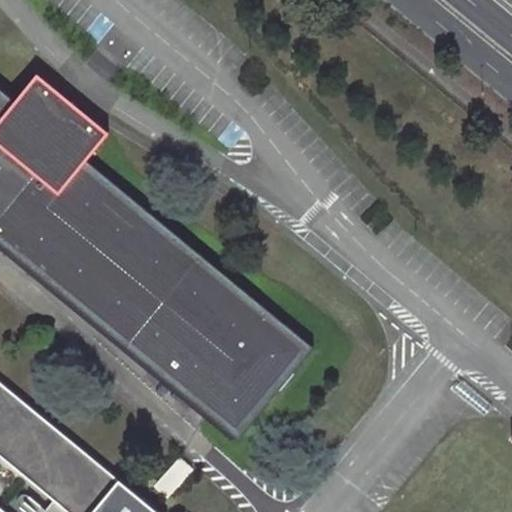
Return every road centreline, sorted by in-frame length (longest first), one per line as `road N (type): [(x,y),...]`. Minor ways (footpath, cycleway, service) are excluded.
road 1 (unknown): [(268,511),(0,267)]
road 2 (primary): [(411,0),(511,84)]
